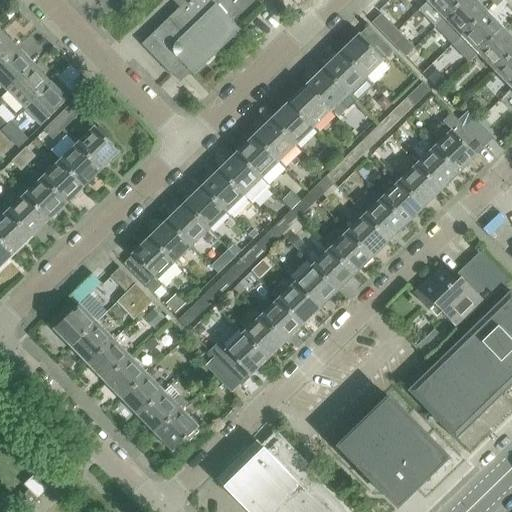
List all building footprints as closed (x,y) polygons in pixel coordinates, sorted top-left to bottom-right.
[(142,44),(172,75),(171,73),(183,63),(194,75),(241,30),(233,23),(256,0),(172,0),(180,8),(142,44)] [(434,30),(443,21),(464,0),(430,0),(426,4),(432,11),(424,19),(434,30)] [(460,39),(486,13),(473,0),(464,0),(443,21),(460,39)] [(477,56),(503,31),(486,13),(460,39),(477,56)] [(398,31),(383,15),(373,25),(388,40),(398,31)] [(366,80),(394,53),(368,26),(340,54),(366,80)] [(412,45),(398,31),(388,40),(403,55),(412,45)] [(493,74),(511,55),(511,40),(503,31),(477,56),(493,74)] [(0,65),(16,51),(0,34),(0,65)] [(0,84),(7,92),(32,68),(16,51),(0,65),(0,84)] [(366,80),(340,54),(323,70),(348,97),(366,80)] [(510,91),(511,89),(511,55),(493,74),(510,91)] [(24,110),(49,85),(32,68),(7,92),(24,110)] [(355,104),(348,97),(323,70),(305,87),(331,113),(340,104),(348,111),(355,104)] [(422,100),(430,91),(423,83),(414,91),(422,100)] [(40,127),(66,102),(49,85),(24,110),(40,127)] [(331,113),(305,87),(288,104),(313,130),(331,113)] [(413,108),(422,100),(414,91),(405,100),(413,108)] [(404,117),(413,108),(405,100),(396,108),(404,117)] [(65,131),(82,114),(73,104),(55,121),(65,131)] [(313,130),(288,104),(270,121),(296,147),(313,130)] [(396,125),(404,117),(396,108),(388,117),(396,125)] [(478,122),(467,112),(458,122),(459,123),(468,132),(478,122)] [(387,134),(396,125),(388,117),(379,125),(387,134)] [(65,131),(55,121),(46,130),(55,140),(65,131)] [(296,147),(270,121),(253,138),(278,164),(296,147)] [(468,132),(484,148),(494,139),(478,122),(468,132)] [(433,149),(459,175),(476,158),(475,157),(484,148),(468,132),(459,123),(433,149)] [(378,142),(387,134),(379,125),(370,134),(378,142)] [(120,153),(108,140),(110,138),(99,126),(97,129),(94,127),(77,144),(103,170),(120,153)] [(369,151),(378,142),(370,134),(361,142),(369,151)] [(10,147),(1,138),(0,139),(0,153),(1,155),(10,147)] [(278,164),(253,138),(236,155),(261,181),(278,164)] [(361,159),(369,151),(361,142),(353,151),(361,159)] [(103,170),(77,144),(60,161),(85,187),(103,170)] [(37,158),(28,148),(20,155),(30,165),(37,158)] [(459,175),(433,149),(415,166),(441,192),(459,175)] [(352,167),(361,159),(353,151),(344,159),(352,167)] [(30,165),(20,155),(13,162),(22,172),(30,165)] [(261,181),(236,155),(218,172),(243,198),(261,181)] [(343,176),(352,167),(344,159),(335,168),(343,176)] [(85,187),(60,161),(42,178),(68,204),(85,187)] [(441,192),(415,166),(398,183),(424,209),(441,192)] [(335,184),(343,176),(335,168),(326,176),(335,184)] [(243,198),(218,172),(201,188),(226,215),(243,198)] [(326,193),(335,184),(326,176),(318,185),(326,193)] [(68,204),(42,178),(25,195),(51,221),(68,204)] [(424,209),(398,183),(380,200),(406,226),(424,209)] [(317,201),(326,193),(318,185),(309,193),(317,201)] [(226,215),(201,188),(183,205),(208,231),(226,215)] [(308,210),(317,201),(309,193),(300,202),(308,210)] [(51,221),(25,195),(7,212),(33,238),(51,221)] [(406,226),(380,200),(363,217),(389,243),(406,226)] [(300,218),(308,210),(300,202),(292,210),(300,218)] [(208,231),(183,205),(166,222),(191,248),(208,231)] [(291,227),(300,218),(292,210),(283,219),(291,227)] [(33,238),(7,212),(0,218),(0,238),(16,255),(33,238)] [(389,243),(363,217),(346,234),(372,260),(389,243)] [(282,235),(291,227),(283,219),(274,227),(282,235)] [(191,248),(166,222),(148,239),(173,265),(191,248)] [(274,244),(282,235),(274,227),(265,236),(274,244)] [(372,260),(346,234),(328,251),(354,277),(372,260)] [(265,252),(274,244),(265,236),(257,244),(265,252)] [(0,270),(16,255),(0,238),(0,270)] [(173,265),(148,239),(131,256),(132,257),(123,264),(153,295),(163,285),(158,280),(173,265)] [(256,261),(265,252),(257,244),(248,253),(256,261)] [(354,277),(328,251),(311,268),(337,294),(354,277)] [(478,295),(485,288),(494,296),(508,282),(478,252),(451,278),(441,268),(414,295),(429,310),(434,305),(456,327),(483,300),(478,295)] [(247,269),(256,261),(248,253),(239,261),(247,269)] [(239,278),(247,269),(239,261),(231,269),(239,278)] [(136,284),(120,268),(110,277),(127,294),(136,284)] [(337,294),(311,268),(294,285),(320,311),(337,294)] [(230,286),(239,278),(231,269),(222,278),(230,286)] [(221,295),(230,286),(222,278),(213,286),(221,295)] [(146,294),(136,284),(127,294),(136,304),(146,294)] [(320,311),(294,285),(284,295),(278,289),(271,296),(276,302),(302,328),(320,311)] [(212,303),(221,295),(213,286),(204,295),(212,303)] [(511,296),(508,292),(406,392),(454,442),(511,385),(511,296)] [(204,312),(212,303),(204,295),(196,303),(204,312)] [(302,328),(276,302),(266,312),(261,306),(253,313),(259,319),(285,345),(302,328)] [(195,320),(204,312),(196,303),(187,312),(195,320)] [(69,349),(97,323),(80,305),(78,307),(76,304),(65,315),(67,317),(52,331),(69,349)] [(186,329),(195,320),(187,312),(178,320),(186,329)] [(285,345),(259,319),(242,336),(268,362),(285,345)] [(86,367),(113,340),(97,323),(69,349),(86,367)] [(243,387),(268,362),(242,336),(227,350),(220,342),(209,352),(214,358),(225,369),(241,385),(243,387)] [(103,384),(130,358),(113,340),(86,367),(103,384)] [(120,402),(147,376),(130,358),(103,384),(120,402)] [(225,369),(214,358),(205,366),(216,377),(225,369)] [(241,385),(225,369),(216,377),(232,393),(241,385)] [(137,419),(164,393),(147,376),(120,402),(137,419)] [(154,437),(181,411),(164,393),(137,419),(154,437)] [(448,460),(388,399),(338,448),(397,509),(448,460)] [(188,443),(199,432),(197,430),(198,428),(181,411),(154,437),(171,455),(186,440),(188,443)] [(261,511),(223,474),(198,499),(210,511),(261,511)] [(38,498),(46,490),(33,476),(24,485),(38,498)] [(37,499),(29,490),(20,499),(28,507),(37,499)]
